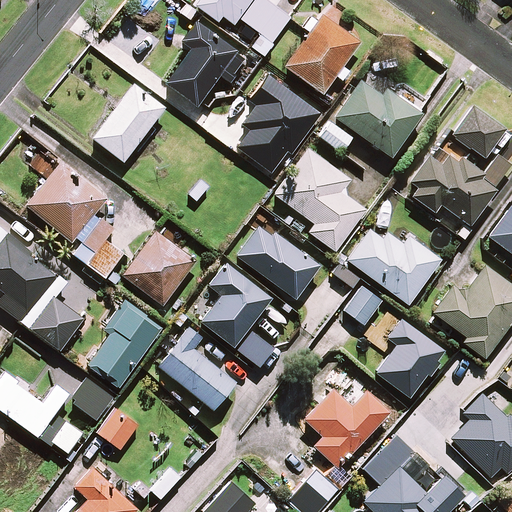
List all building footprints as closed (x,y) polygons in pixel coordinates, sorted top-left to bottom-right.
[(245,0),(194,0),(192,4),(213,19),(217,13),(230,22),(245,0)] [(287,16),(263,0),(256,0),(243,21),(259,32),(249,47),(261,55),(287,16)] [(355,42),(318,15),(281,65),(319,92),(332,73),(339,79),(345,71),(338,65),(355,42)] [(239,60),(188,21),(176,37),(187,46),(161,81),(192,105),(216,74),(224,80),(239,60)] [(378,95),(355,79),(329,116),(386,155),(417,111),(383,88),(378,95)] [(160,106),(128,82),(87,137),(119,160),(160,106)] [(501,128),(466,104),(446,132),(481,157),(501,128)] [(246,128),(220,110),(206,131),(232,149),(246,128)] [(347,136),(325,120),(314,135),(337,151),(347,136)] [(452,160),(431,145),(404,182),(412,188),(407,195),(430,211),(435,202),(465,224),(495,183),(456,155),(452,160)] [(345,178),(303,147),(270,193),(311,222),(305,231),(330,249),(360,208),(336,191),(345,178)] [(101,198),(55,161),(21,203),(67,240),(101,198)] [(511,199),(509,197),(482,233),(511,256),(511,199)] [(314,265),(255,222),(232,254),(290,296),(314,265)] [(378,237),(364,228),(342,258),(403,302),(435,258),(404,235),(398,242),(382,231),(378,237)] [(192,258),(152,229),(119,274),(159,303),(192,258)] [(53,275),(0,232),(0,290),(2,292),(0,293),(0,305),(17,320),(53,275)] [(119,251),(102,239),(85,263),(102,276),(119,251)] [(266,296),(222,261),(204,284),(207,286),(187,311),(254,365),(268,347),(242,326),(266,296)] [(356,277),(336,263),(330,272),(350,286),(356,277)] [(511,312),(511,286),(480,264),(460,291),(449,283),(429,311),(463,336),(459,341),(480,356),(511,312)] [(378,299),(357,284),(340,309),(360,323),(378,299)] [(79,316),(48,294),(26,326),(57,348),(79,316)] [(157,327),(119,299),(101,324),(108,329),(84,362),(114,384),(157,327)] [(440,348),(389,309),(366,339),(385,353),(371,370),(404,395),(440,348)] [(197,334),(184,324),(152,363),(208,407),(229,380),(187,347),(197,334)] [(39,402),(0,374),(0,409),(34,434),(63,392),(51,383),(39,402)] [(108,395),(82,375),(65,397),(91,417),(108,395)] [(383,410),(359,388),(345,404),(324,386),(297,416),(318,434),(309,444),(333,466),(383,410)] [(511,400),(497,422),(511,432),(511,400)] [(134,424),(111,407),(94,431),(117,448),(134,424)] [(77,432),(64,419),(56,412),(35,435),(46,445),(50,440),(61,450),(77,432)] [(0,419),(0,446),(9,453),(22,435),(8,425),(5,423),(4,422),(0,419)] [(364,458),(381,473),(357,499),(370,511),(437,511),(459,490),(435,468),(418,487),(408,478),(423,462),(390,431),(364,458)] [(127,511),(131,508),(85,465),(69,483),(83,496),(68,511),(127,511)] [(312,511),(333,488),(311,469),(285,500),(298,511),(312,511)] [(241,511),(251,502),(226,479),(198,509),(200,511),(241,511)] [(511,511),(511,480),(492,498),(504,511),(511,511)]
